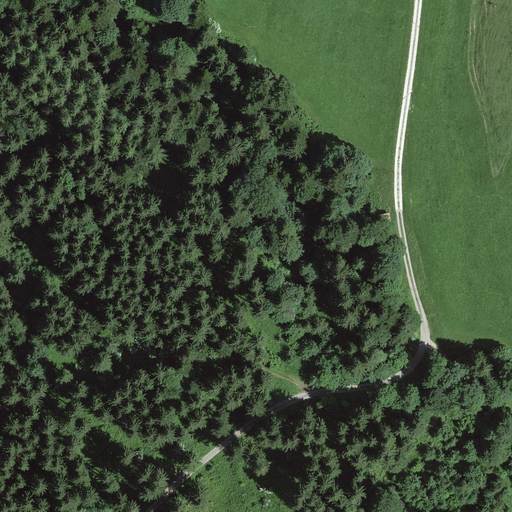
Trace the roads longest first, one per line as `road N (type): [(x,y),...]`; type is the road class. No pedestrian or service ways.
road 1 (track): [(418,0),(398,183),(427,352),(404,383),(322,392)]
road 2 (track): [(322,392),(276,408),(154,511)]
